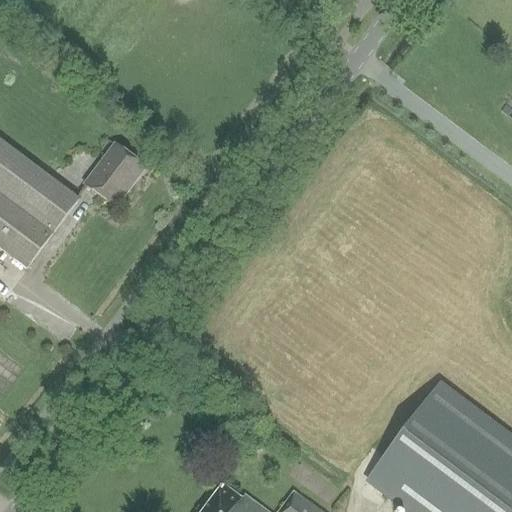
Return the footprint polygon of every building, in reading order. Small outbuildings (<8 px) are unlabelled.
[(0,251),(27,271),(79,202),(0,142),(0,251)] [(145,169),(116,147),(85,187),(115,209),(145,169)] [(511,511),(511,443),(438,387),(368,480),(410,511),(511,511)] [(251,449),(263,452),(266,437),(254,435),(251,449)] [(316,511),(293,495),(280,511),(263,511),(245,498),(243,500),(223,486),(204,511),(316,511)]
